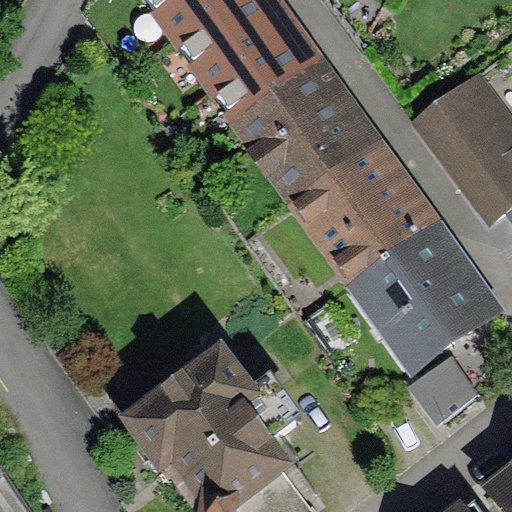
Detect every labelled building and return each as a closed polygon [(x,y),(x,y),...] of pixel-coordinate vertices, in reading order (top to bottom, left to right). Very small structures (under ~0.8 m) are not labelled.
[(144,0),(234,124),(326,60),(311,39),(294,15),(282,0),(144,0)] [(383,141),(326,60),(234,124),(291,205),(383,141)] [(511,124),(480,80),(413,127),(487,231),(505,217),(511,226),(511,124)] [(441,222),(383,141),(291,205),(349,288),(441,222)] [(349,288),(410,377),(506,311),(441,222),(349,288)] [(116,414),(161,477),(167,473),(191,511),(318,511),(324,508),(252,406),(268,394),(226,336),(116,414)] [(479,401),(453,361),(413,388),(439,427),(479,401)] [(511,511),(511,468),(481,493),(495,511),(511,511)]
